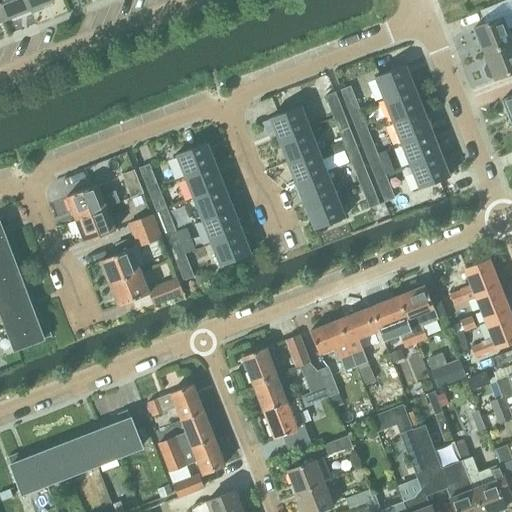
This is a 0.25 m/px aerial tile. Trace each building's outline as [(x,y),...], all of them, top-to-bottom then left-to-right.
[(0,0),(0,4),(6,20),(29,11),(24,0),(0,0)] [(24,0),(29,11),(52,2),(51,0),(24,0)] [(475,28),(485,53),(511,42),(511,39),(503,17),(475,28)] [(511,42),(485,53),(495,80),(511,72),(511,42)] [(405,65),(376,77),(384,97),(386,96),(413,85),(405,65)] [(386,96),(384,97),(393,119),(419,109),(422,108),(413,85),(386,96)] [(351,86),(341,90),(349,111),(359,107),(351,86)] [(336,120),(341,118),(346,116),(336,92),(327,96),(336,120)] [(511,96),(503,100),(511,122),(511,96)] [(272,118),(281,140),(307,130),(310,129),(301,106),(272,118)] [(359,107),(349,111),(358,133),(366,130),(368,129),(359,107)] [(419,109),(393,119),(402,142),(428,131),(431,130),(422,108),(419,109)] [(336,120),(345,142),(355,138),(346,116),(341,118),(336,120)] [(290,162),(290,163),(319,152),(310,129),(307,130),(281,140),(290,162)] [(366,130),(358,133),(367,155),(374,153),(377,152),(368,129),(366,130)] [(428,131),(402,142),(411,165),(437,154),(440,153),(431,130),(428,131)] [(345,142),(355,165),(363,162),(364,162),(355,138),(345,142)] [(177,154),(186,176),(215,164),(206,142),(177,154)] [(290,163),(299,186),(325,176),(328,175),(319,152),(290,163)] [(374,153),(367,155),(376,178),(386,174),(377,152),(374,153)] [(437,154),(411,165),(420,188),(449,177),(448,173),(440,153),(437,154)] [(355,165),(363,187),(371,183),(373,183),(364,162),(363,162),(355,165)] [(151,190),(154,189),(160,187),(151,164),(142,168),(151,190)] [(186,176),(195,197),(215,189),(224,185),(215,164),(186,176)] [(133,171),(122,176),(131,198),(143,194),(133,171)] [(386,174),(376,178),(386,203),(396,199),(392,191),(386,174)] [(299,186),(308,208),(310,207),(337,196),(328,175),(325,176),(299,186)] [(372,208),(373,208),(382,204),(373,183),(371,183),(363,187),(372,208)] [(68,196),(77,219),(107,208),(98,185),(68,196)] [(195,197),(204,220),(233,208),(224,185),(215,189),(195,197)] [(151,190),(159,212),(161,211),(168,208),(160,187),(154,189),(151,190)] [(308,208),(316,229),(345,218),(337,196),(310,207),(308,208)] [(107,208),(77,219),(86,242),(116,230),(107,208)] [(175,233),(178,232),(185,230),(178,215),(172,218),(168,208),(161,211),(159,212),(168,236),(175,233)] [(204,220),(213,243),(242,231),(233,208),(204,220)] [(129,223),(134,235),(156,226),(151,214),(129,223)] [(2,217),(0,217),(0,308),(16,350),(48,338),(2,217)] [(156,226),(134,235),(139,247),(161,239),(156,226)] [(222,265),(249,254),(251,253),(242,231),(213,243),(222,265)] [(179,257),(186,254),(178,232),(175,233),(168,236),(177,257),(179,257)] [(102,261),(111,283),(140,271),(131,248),(102,261)] [(186,280),(195,276),(186,254),(179,257),(177,257),(186,280)] [(454,305),(476,297),(484,294),(499,288),(488,260),(465,269),(472,286),(450,294),(454,305)] [(140,271),(111,283),(120,305),(149,293),(140,271)] [(176,279),(152,289),(158,303),(182,294),(176,279)] [(399,296),(408,318),(433,308),(425,286),(399,296)] [(484,294),(476,297),(486,322),(507,314),(509,313),(499,288),(484,294)] [(399,296),(369,308),(377,327),(378,330),(397,322),(407,349),(418,344),(412,329),(408,318),(399,296)] [(340,319),(358,367),(370,362),(360,337),(378,330),(377,327),(369,308),(340,319)] [(507,314),(486,322),(497,348),(511,341),(511,320),(509,313),(507,314)] [(473,317),(461,322),(465,331),(477,327),(473,317)] [(346,371),(358,367),(340,319),(311,331),(319,353),(336,346),(346,371)] [(424,325),(412,329),(418,344),(422,354),(433,349),(424,325)] [(299,336),(286,341),(296,368),(310,363),(299,336)] [(484,343),(472,348),(475,356),(488,352),(484,343)] [(254,385),(277,376),(282,374),(271,347),(243,358),(254,385)] [(459,357),(431,368),(438,385),(466,375),(459,357)] [(313,363),(301,368),(310,392),(323,387),(313,363)] [(508,408),(511,406),(511,365),(504,369),(508,377),(497,381),(503,395),(491,400),(495,412),(502,410),(503,411),(508,409),(508,408)] [(329,367),(317,371),(323,387),(327,398),(339,394),(329,367)] [(254,385),(264,410),(287,401),(277,376),(254,385)] [(176,406),(182,420),(204,411),(193,384),(149,402),(154,416),(176,406)] [(287,401),(264,410),(275,438),(304,426),(298,411),(315,404),(314,403),(327,398),(323,388),(287,401)] [(511,406),(508,408),(508,409),(503,411),(502,410),(495,412),(500,424),(511,419),(511,406)] [(8,457),(22,493),(141,447),(127,411),(118,414),(121,422),(21,460),(18,453),(8,457)] [(169,456),(192,446),(214,438),(204,411),(182,420),(187,433),(164,443),(169,456)] [(325,445),(329,457),(352,448),(348,436),(325,445)] [(214,438),(192,446),(169,456),(175,470),(198,461),(203,473),(225,465),(214,438)] [(473,488),(482,511),(493,511),(506,507),(496,480),(483,484),(472,455),(470,456),(465,442),(457,445),(473,488)] [(439,456),(426,462),(436,488),(450,483),(439,456)] [(287,471),(297,494),(324,483),(315,460),(287,471)] [(426,462),(414,466),(424,493),(436,488),(426,462)] [(201,475),(177,484),(182,496),(205,487),(201,475)] [(146,480),(129,487),(137,509),(154,502),(146,480)] [(324,483),(297,494),(304,511),(320,511),(334,506),(324,483)] [(424,493),(405,500),(409,511),(433,511),(431,505),(430,506),(427,496),(438,492),(436,488),(424,493)] [(482,511),(473,488),(450,497),(455,511),(482,511)] [(369,490),(346,499),(350,511),(365,505),(373,502),(371,496),(369,490)] [(244,511),(236,491),(208,502),(212,511),(244,511)] [(409,511),(405,500),(380,510),(374,494),(371,496),(373,502),(365,505),(367,511),(409,511)]
